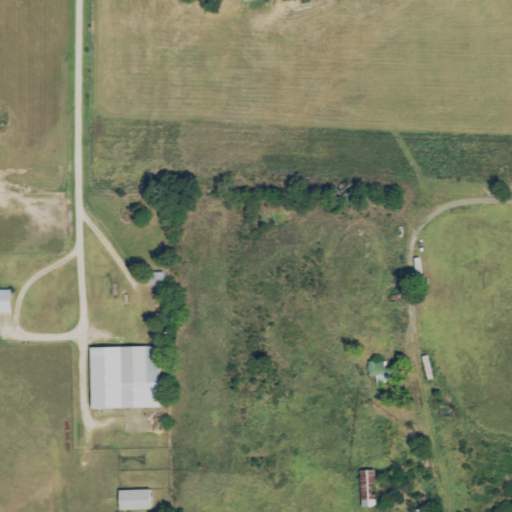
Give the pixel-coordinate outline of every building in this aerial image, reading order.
[(0,313),(10,314),(10,290),(0,290),(0,313)] [(157,346),(89,348),(90,409),(159,408),(157,346)] [(382,381),(390,381),(391,372),(383,372),(384,362),(368,361),(367,379),(382,379),(382,381)] [(360,507),(374,507),(373,470),(359,471),(360,507)] [(118,491),(118,511),(150,510),(149,490),(118,491)]
